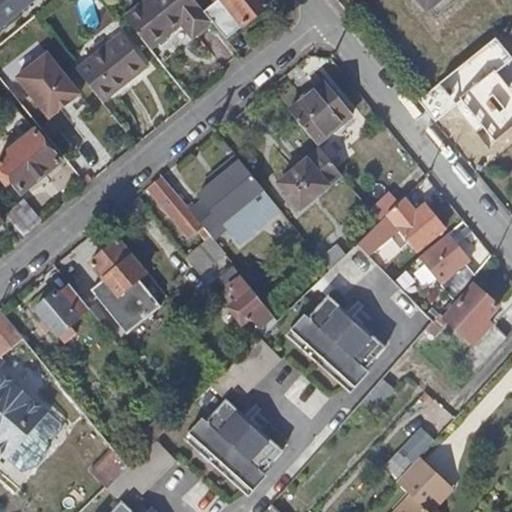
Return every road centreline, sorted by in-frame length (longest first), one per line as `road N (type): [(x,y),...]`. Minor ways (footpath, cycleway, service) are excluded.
road 1 (residential): [(0,276),(326,13)]
road 2 (residential): [(326,13),(511,243)]
